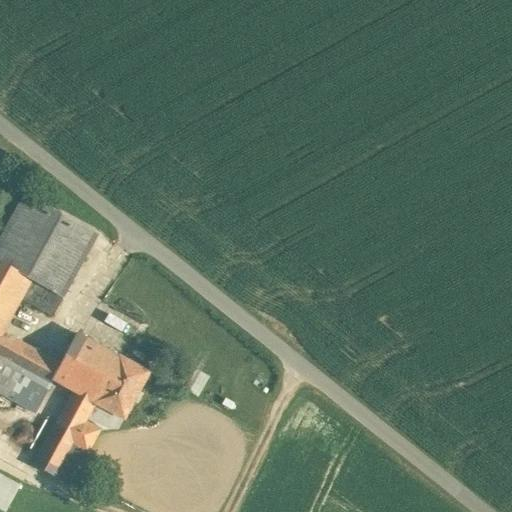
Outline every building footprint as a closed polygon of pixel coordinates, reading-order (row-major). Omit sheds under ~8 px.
[(97,235),(23,195),(6,227),(80,267),(97,235)] [(80,267),(6,227),(0,237),(0,263),(30,280),(62,298),(80,267)] [(0,335),(2,333),(2,332),(20,300),(30,280),(0,263),(0,335)] [(62,298),(30,280),(20,300),(52,317),(62,298)] [(117,356),(76,333),(59,364),(2,332),(2,333),(0,335),(0,394),(35,413),(49,388),(52,381),(73,392),(32,465),(69,486),(100,430),(85,421),(94,404),(92,403),(117,356)] [(148,373),(117,356),(92,403),(94,404),(123,420),(133,400),(135,401),(139,394),(137,393),(148,373)] [(185,390),(199,396),(209,373),(195,367),(185,390)] [(0,471),(0,507),(5,510),(20,482),(0,471)]
